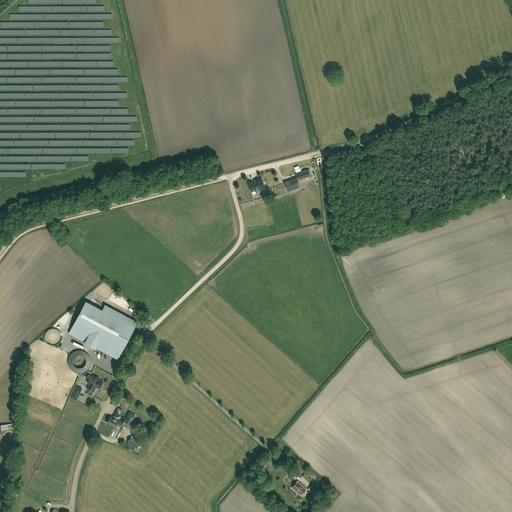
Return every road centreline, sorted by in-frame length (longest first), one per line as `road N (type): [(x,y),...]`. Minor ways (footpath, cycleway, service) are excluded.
road 1 (track): [(229,175),(365,140),(511,72)]
road 2 (track): [(0,253),(41,222),(229,175)]
road 3 (track): [(145,335),(235,248),(242,227),(229,175)]
road 4 (unclassified): [(71,511),(88,441),(145,335)]
road 5 (track): [(150,339),(265,446)]
